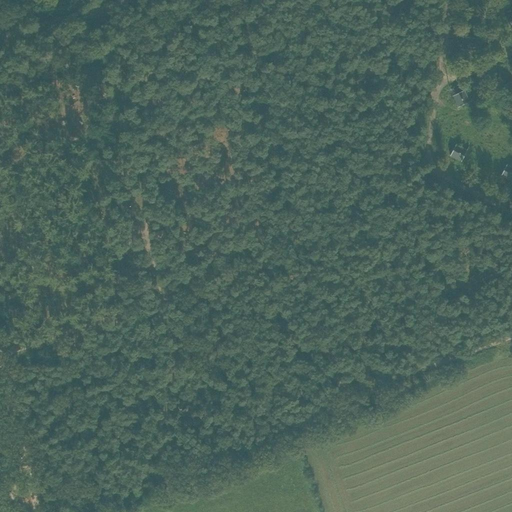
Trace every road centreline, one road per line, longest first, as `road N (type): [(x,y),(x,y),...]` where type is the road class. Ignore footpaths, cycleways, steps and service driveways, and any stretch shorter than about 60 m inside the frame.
road 1 (unclassified): [(511,336),(346,390),(244,0)]
road 2 (track): [(299,223),(0,351)]
road 3 (unclassified): [(198,0),(0,80)]
road 4 (track): [(122,298),(61,100)]
road 5 (track): [(0,392),(30,511)]
